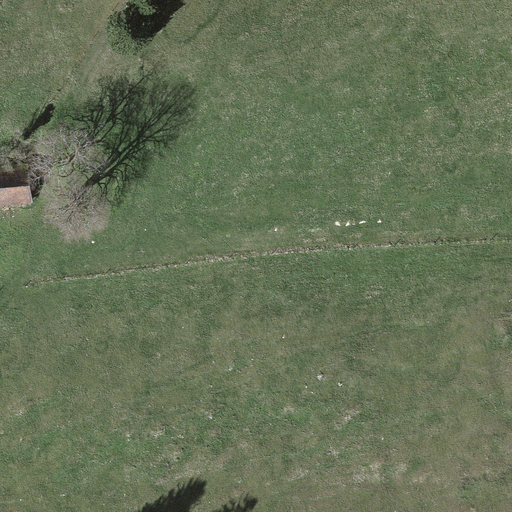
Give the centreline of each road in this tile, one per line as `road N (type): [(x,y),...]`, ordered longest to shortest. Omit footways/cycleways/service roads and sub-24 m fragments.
road 1 (track): [(17,278),(297,240),(511,230)]
road 2 (track): [(147,0),(87,71),(63,123),(17,278)]
